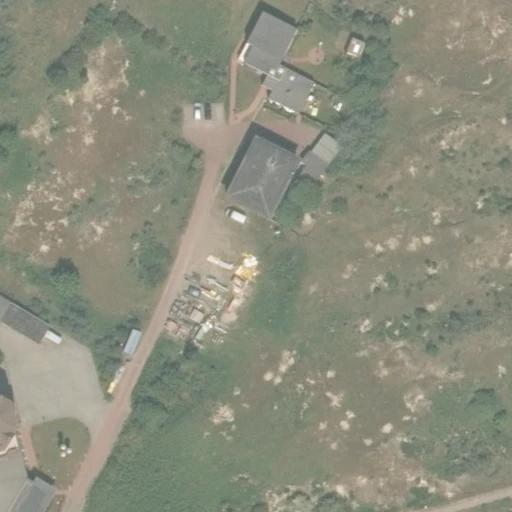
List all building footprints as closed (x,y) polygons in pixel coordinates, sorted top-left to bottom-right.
[(236,54),(278,77),(283,68),(303,32),(261,8),(236,54)] [(360,57),(365,43),(354,39),(349,54),(360,57)] [(316,86),(283,68),(278,77),(269,95),(301,113),(316,86)] [(252,134),(219,197),(273,225),(306,162),(252,134)] [(316,150),(332,162),(343,147),(327,136),(316,150)] [(0,295),(0,325),(38,347),(51,324),(0,295)] [(0,511),(40,511),(50,495),(19,478),(12,433),(0,416),(0,511)]
